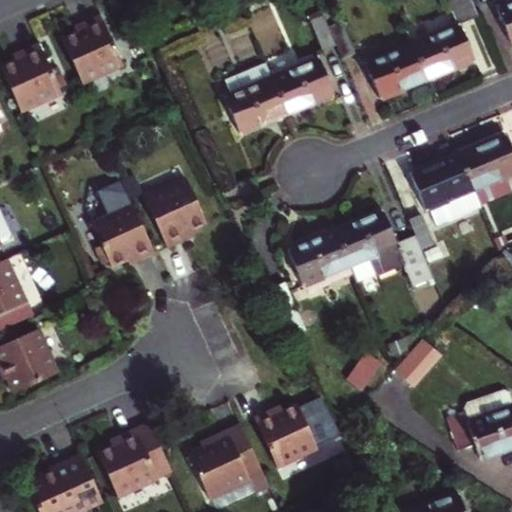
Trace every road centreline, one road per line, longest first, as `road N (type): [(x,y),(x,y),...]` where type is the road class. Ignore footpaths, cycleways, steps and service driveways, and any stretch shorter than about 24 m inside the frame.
road 1 (residential): [(511,88),(308,170)]
road 2 (residential): [(176,355),(0,433)]
